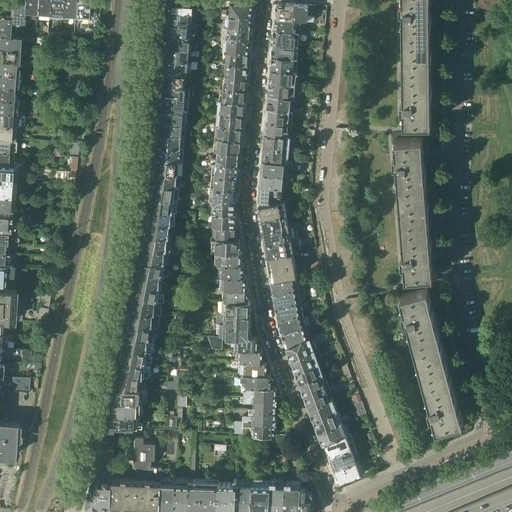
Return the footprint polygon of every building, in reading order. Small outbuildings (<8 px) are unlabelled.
[(11,0),(10,14),(10,19),(23,20),(24,10),(23,0),(11,0)] [(23,0),(24,10),(28,10),(28,14),(36,14),(37,0),(23,0)] [(49,16),(50,0),(37,0),(36,14),(38,14),(38,17),(48,18),(48,16),(49,16)] [(50,0),(49,16),(62,17),(62,13),(62,0),(50,0)] [(62,0),(62,13),(67,13),(67,16),(75,17),(75,0),(62,0)] [(75,0),(75,17),(74,22),(80,22),(81,18),(88,18),(88,14),(88,0),(75,0)] [(171,8),(197,10),(197,6),(200,6),(202,4),(202,0),(171,0),(172,4),(171,4),(171,8)] [(230,0),(230,4),(230,12),(252,13),(252,9),(253,0),(248,0),(230,0)] [(399,18),(399,19),(430,19),(429,0),(399,0),(400,9),(403,9),(403,18),(401,18),(399,18)] [(276,11),(276,15),(294,17),(295,3),(286,2),(279,2),(277,4),(276,4),(276,11)] [(315,4),(295,3),(294,17),(301,18),(314,19),(314,18),(314,13),(315,4)] [(170,21),(195,23),(196,23),(196,18),(197,10),(171,8),(170,16),(170,21)] [(314,18),(316,18),(320,19),(319,23),(325,24),(326,9),(321,9),(321,13),(314,13),(314,18)] [(0,33),(9,34),(10,19),(10,14),(6,13),(5,13),(4,11),(0,10),(0,33)] [(226,24),(250,26),(250,25),(251,25),(251,21),(251,13),(252,13),(230,12),(227,11),(226,23),(226,24)] [(275,24),(275,28),(300,30),(301,18),(294,17),(276,15),(276,16),(275,16),(275,24)] [(400,52),(400,54),(430,54),(430,19),(399,19),(399,21),(401,21),(401,20),(403,20),(403,33),(403,40),(403,52),(402,52),(400,52)] [(169,33),(194,35),(195,30),(195,23),(170,21),(169,29),(169,33)] [(225,36),(249,38),(250,34),(250,26),(226,24),(225,36)] [(274,37),(274,41),(298,43),(299,37),(299,30),(300,30),(275,28),(274,28),(273,37),(274,37)] [(47,29),(46,37),(59,38),(60,29),(47,29)] [(0,46),(19,48),(20,35),(9,34),(0,33),(0,46)] [(168,45),(168,46),(193,48),(194,43),(194,35),(169,33),(168,41),(167,45),(168,45)] [(224,49),(225,49),(248,51),(248,50),(249,46),(248,46),(249,38),(225,36),(224,49)] [(273,46),(272,54),(297,56),(298,43),(274,41),(274,46),(273,46)] [(0,59),(15,61),(18,61),(19,48),(0,46),(0,59)] [(167,58),(192,60),(193,55),(193,48),(168,46),(167,53),(166,58),(167,58)] [(225,49),(224,62),(247,63),(248,51),(225,49)] [(271,62),(270,67),(297,70),(298,56),(297,56),(272,54),(271,62)] [(400,87),(400,88),(431,88),(430,54),(400,54),(400,55),(402,55),(404,55),(404,67),(403,67),(403,75),(404,75),(404,87),(402,87),(400,87)] [(165,70),(165,71),(191,73),(192,60),(167,58),(166,66),(165,70)] [(0,72),(14,73),(15,61),(0,59),(0,72)] [(224,62),(222,74),(246,76),(247,63),(224,62)] [(270,72),(270,80),(296,82),(297,70),(270,67),(270,72)] [(164,82),(164,83),(190,85),(191,73),(165,71),(165,78),(164,78),(164,82)] [(0,85),(14,86),(20,86),(20,74),(21,74),(14,73),(0,72),(0,85)] [(222,74),(221,86),(245,89),(246,76),(222,74)] [(269,88),(268,92),(294,95),(296,82),(270,80),(269,88)] [(163,95),(189,97),(190,92),(189,92),(190,85),(164,83),(164,91),(163,91),(163,95)] [(0,97),(13,98),(15,99),(15,92),(13,92),(14,86),(0,85),(0,97)] [(221,86),(219,99),(243,101),(245,89),(221,86)] [(431,88),(400,88),(400,89),(402,89),(404,89),(404,98),(401,99),(401,100),(401,109),(404,109),(404,114),(402,115),(402,114),(400,114),(400,117),(402,117),(404,117),(404,121),(404,123),(431,123),(431,114),(431,88)] [(268,98),(267,106),(290,108),(296,108),(297,100),(294,100),(294,95),(268,92),(268,98)] [(162,107),(187,110),(188,110),(188,105),(189,97),(163,95),(163,103),(162,103),(162,107)] [(0,110),(16,112),(16,106),(19,106),(19,100),(13,99),(13,98),(0,97),(0,110)] [(218,99),(217,112),(242,114),(242,113),(243,113),(243,108),(243,101),(219,99),(218,99)] [(267,106),(266,118),(289,120),(290,108),(267,106)] [(161,120),(186,122),(187,122),(187,117),(187,110),(162,107),(161,115),(161,120)] [(0,123),(15,124),(18,124),(24,125),(25,117),(16,117),(16,112),(0,110),(0,123)] [(217,112),(216,124),(241,126),(241,125),(242,125),(242,121),(242,114),(217,112)] [(75,116),(74,129),(81,129),(82,117),(75,116)] [(266,118),(265,132),(287,134),(289,120),(266,118)] [(160,133),(184,134),(186,134),(186,130),(186,129),(186,122),(161,120),(160,128),(159,133),(160,133)] [(0,136),(15,137),(15,124),(0,123),(0,136)] [(216,124),(215,137),(240,139),(240,137),(241,137),(241,133),(241,126),(216,124)] [(264,140),(263,145),(289,147),(290,134),(287,134),(265,132),(264,140)] [(159,141),(158,146),(183,147),(183,144),(184,134),(160,133),(159,141)] [(0,150),(8,151),(8,152),(11,152),(13,152),(13,150),(16,150),(16,140),(14,140),(14,138),(0,136),(0,150)] [(214,144),(214,149),(239,151),(239,150),(240,150),(240,145),(240,139),(215,137),(214,144)] [(397,163),(398,172),(425,170),(423,145),(422,137),(394,139),(394,140),(395,140),(395,144),(394,145),(394,144),(392,145),(392,147),(394,147),(396,147),(396,153),(393,153),(394,163),(397,163)] [(71,141),(70,144),(69,154),(78,154),(79,142),(71,141)] [(263,150),(263,157),(288,159),(289,147),(263,145),(263,150)] [(157,154),(156,158),(179,159),(183,159),(184,147),(183,147),(158,146),(157,154)] [(213,160),(213,161),(238,163),(238,162),(239,158),(239,151),(214,149),(213,155),(209,155),(209,160),(213,160)] [(0,164),(12,166),(13,152),(11,152),(8,152),(8,151),(0,150),(0,164)] [(262,162),(262,170),(287,172),(288,159),(263,157),(263,158),(262,158),(262,162)] [(155,171),(179,172),(180,172),(182,172),(183,167),(179,167),(179,159),(156,158),(157,158),(155,166),(155,171)] [(213,161),(212,173),(237,176),(237,175),(238,170),(237,170),(238,163),(213,161)] [(0,178),(16,180),(17,180),(18,166),(12,166),(0,164),(0,178)] [(260,183),(278,184),(286,185),(287,172),(262,170),(261,178),(260,178),(260,182),(260,183)] [(400,194),(401,206),(427,204),(425,170),(398,172),(396,172),(394,172),(394,175),(396,175),(398,174),(399,187),(398,187),(398,188),(399,194),(400,194)] [(81,172),(76,171),(68,171),(68,183),(80,184),(81,172)] [(153,179),(153,184),(179,185),(180,185),(180,172),(179,172),(155,171),(154,179),(153,179)] [(211,182),(211,186),(236,188),(236,187),(236,183),(237,176),(212,173),(211,182)] [(0,192),(11,193),(15,194),(16,180),(12,179),(0,178),(0,192)] [(267,200),(267,203),(280,200),(280,192),(277,192),(278,184),(260,183),(260,191),(259,199),(267,200)] [(151,197),(177,198),(179,198),(179,185),(153,184),(152,192),(151,196),(151,197)] [(210,194),(210,198),(235,200),(235,195),(236,188),(211,186),(210,194)] [(0,206),(10,208),(11,193),(0,192),(0,206)] [(149,209),(150,209),(175,210),(176,210),(177,198),(151,197),(150,205),(150,204),(149,209)] [(329,204),(329,205),(343,203),(343,198),(330,197),(329,204)] [(209,210),(210,210),(213,210),(235,212),(234,212),(234,207),(235,200),(210,198),(209,210)] [(261,217),(286,213),(287,213),(284,199),(279,200),(280,200),(267,203),(258,205),(259,210),(260,210),(261,217)] [(329,205),(330,211),(344,209),(343,203),(329,205)] [(402,228),(403,240),(430,238),(427,204),(401,206),(399,206),(397,206),(397,209),(399,209),(401,209),(402,221),(401,221),(401,222),(402,228)] [(10,208),(0,206),(0,228),(15,229),(16,208),(10,208)] [(148,222),(173,223),(175,223),(175,210),(150,209),(149,217),(148,217),(148,222)] [(330,211),(331,217),(345,215),(344,209),(330,211)] [(209,223),(213,223),(235,224),(235,220),(235,212),(213,210),(210,210),(209,223)] [(262,226),(262,230),(288,226),(286,213),(261,217),(260,217),(262,226)] [(331,217),(332,223),(346,221),(345,215),(331,217)] [(332,223),(333,229),(347,226),(346,221),(332,223)] [(146,235),(171,236),(173,236),(173,223),(148,222),(147,230),(146,235)] [(213,223),(213,236),(237,237),(237,224),(235,224),(213,223)] [(288,226),(262,230),(263,235),(265,242),(265,243),(291,238),(297,237),(295,224),(288,226)] [(333,229),(334,235),(348,232),(347,226),(333,229)] [(0,242),(9,243),(10,243),(11,232),(0,230),(0,242)] [(334,235),(335,241),(349,238),(348,232),(334,235)] [(144,247),(144,248),(168,248),(170,248),(171,243),(171,236),(146,235),(145,243),(144,243),(143,247),(144,247)] [(212,249),(219,250),(239,250),(239,237),(237,237),(213,236),(212,249)] [(266,250),(267,256),(293,251),(291,238),(265,243),(266,250)] [(335,241),(336,246),(350,244),(349,238),(335,241)] [(430,238),(403,240),(401,240),(399,240),(400,243),(402,243),(403,243),(404,252),(401,252),(402,262),(405,262),(405,268),(404,268),(402,268),(402,271),(404,271),(404,270),(406,270),(406,274),(405,274),(406,276),(433,274),(433,266),(432,266),(430,238)] [(15,243),(10,243),(9,243),(0,242),(0,253),(1,254),(1,253),(8,253),(13,253),(14,254),(15,243)] [(336,246),(337,252),(351,250),(350,244),(336,246)] [(141,260),(165,261),(168,261),(168,248),(144,248),(142,255),(141,260)] [(219,250),(218,263),(241,262),(242,258),(241,258),(241,250),(239,250),(219,250)] [(337,252),(338,258),(352,256),(351,250),(337,252)] [(267,256),(271,279),(297,274),(293,251),(267,256)] [(0,263),(8,264),(12,264),(13,253),(8,253),(1,253),(1,254),(0,253),(0,263)] [(338,258),(339,264),(353,262),(352,256),(338,258)] [(139,273),(138,273),(162,274),(168,274),(169,268),(165,268),(165,261),(141,260),(140,268),(139,268),(138,273),(139,273)] [(217,274),(220,274),(244,275),(244,271),(243,271),(244,262),(241,262),(218,263),(217,274)] [(339,264),(340,270),(354,268),(353,262),(339,264)] [(0,288),(4,288),(4,286),(5,280),(5,275),(11,275),(12,264),(8,264),(0,263),(0,288)] [(340,270),(341,276),(355,273),(354,268),(340,270)] [(136,286),(160,287),(166,287),(166,280),(162,280),(162,274),(138,273),(137,280),(136,286)] [(297,274),(271,279),(272,284),(273,292),(299,288),(297,277),(301,276),(301,273),(297,274)] [(341,276),(342,282),(356,279),(355,273),(341,276)] [(220,287),(225,287),(246,287),(246,283),(246,275),(244,275),(220,274),(220,287)] [(342,282),(343,288),(357,285),(356,279),(342,282)] [(357,285),(343,288),(344,293),(358,291),(357,285)] [(134,298),(158,299),(164,299),(164,293),(160,293),(160,287),(136,286),(135,293),(134,298)] [(225,287),(225,300),(248,300),(248,296),(248,288),(246,287),(225,287)] [(275,304),(275,305),(301,300),(306,299),(304,287),(299,288),(273,292),(274,296),(275,304)] [(0,319),(2,319),(7,320),(14,320),(23,321),(25,290),(4,288),(0,288),(0,319)] [(408,318),(410,327),(436,320),(429,295),(430,295),(428,288),(401,295),(401,296),(402,296),(403,300),(401,301),(401,300),(399,301),(400,304),(402,303),(404,302),(405,308),(402,309),(405,319),(408,318)] [(42,291),(39,304),(49,306),(51,292),(42,291)] [(345,299),(347,307),(359,302),(358,296),(345,299)] [(131,311),(157,312),(159,312),(161,312),(161,306),(158,306),(158,299),(134,298),(132,306),(131,311)] [(217,307),(217,311),(250,312),(250,300),(248,300),(225,300),(222,300),(222,307),(217,307)] [(278,318),(278,319),(303,312),(302,310),(301,300),(275,305),(276,309),(278,318)] [(347,307),(349,312),(361,307),(359,302),(347,307)] [(37,321),(46,321),(48,308),(39,307),(37,321)] [(349,312),(351,317),(363,313),(361,307),(349,312)] [(129,324),(158,325),(159,312),(157,312),(131,311),(130,319),(129,324)] [(217,311),(217,324),(227,324),(227,323),(250,324),(250,312),(217,311)] [(282,332),(282,333),(309,323),(307,315),(303,316),(303,314),(303,312),(278,319),(279,323),(282,332)] [(351,317),(353,323),(365,318),(363,313),(351,317)] [(353,323),(355,328),(367,324),(365,318),(353,323)] [(286,345),(287,346),(310,336),(307,327),(311,326),(320,323),(319,320),(309,323),(282,333),(283,337),(284,337),(287,345),(286,345)] [(416,348),(419,360),(445,353),(436,320),(410,327),(408,327),(406,328),(407,330),(409,330),(411,329),(414,341),(413,341),(414,343),(415,348),(416,348)] [(217,324),(216,335),(249,336),(250,324),(227,323),(227,324),(217,324)] [(128,331),(127,336),(150,337),(156,337),(156,330),(157,326),(159,326),(159,325),(158,325),(129,324),(128,331)] [(355,328),(357,334),(370,329),(367,324),(355,328)] [(357,334),(359,339),(372,335),(370,329),(357,334)] [(310,336),(287,346),(288,350),(291,357),(315,349),(320,347),(315,334),(310,336)] [(234,348),(236,348),(257,348),(258,337),(257,337),(257,336),(249,336),(216,335),(208,335),(212,347),(222,348),(222,338),(229,338),(235,338),(234,348)] [(359,339),(361,345),(374,340),(372,335),(359,339)] [(125,343),(124,348),(151,350),(154,350),(154,343),(150,343),(150,337),(127,336),(126,343),(125,343)] [(361,345),(363,350),(376,346),(374,340),(361,345)] [(363,350),(365,356),(378,351),(376,346),(363,350)] [(122,361),(151,362),(152,362),(152,356),(151,356),(151,350),(124,348),(124,349),(125,349),(123,356),(122,361)] [(239,356),(239,360),(244,361),(262,361),(262,349),(257,348),(236,348),(236,355),(239,356)] [(293,362),(295,370),(319,361),(322,360),(319,353),(316,353),(315,349),(291,358),(292,362),(293,362)] [(365,356),(367,361),(380,356),(378,351),(365,356)] [(425,381),(428,393),(454,386),(445,353),(419,360),(417,360),(415,361),(416,363),(418,363),(420,362),(423,374),(422,374),(424,380),(424,381),(425,381)] [(367,361),(369,367),(382,362),(380,356),(367,361)] [(238,372),(242,372),(243,372),(266,373),(267,361),(262,361),(244,361),(239,360),(238,372)] [(120,368),(119,373),(142,375),(149,375),(149,368),(151,368),(151,362),(122,361),(120,369),(120,368)] [(298,377),(300,382),(324,373),(319,361),(295,370),(298,377)] [(369,367),(371,372),(384,367),(382,362),(369,367)] [(371,372),(373,378),(386,373),(384,367),(371,372)] [(301,386),(304,394),(328,385),(326,379),(332,377),(330,370),(324,373),(300,382),(301,386)] [(241,385),(246,385),(270,385),(271,384),(273,383),(273,380),(272,378),(271,378),(271,377),(270,377),(270,373),(266,373),(243,372),(242,372),(241,385)] [(117,394),(117,398),(143,400),(146,400),(147,394),(145,394),(145,387),(147,387),(146,380),(142,380),(142,375),(119,373),(119,374),(117,381),(115,386),(115,391),(117,394)] [(373,378),(375,383),(388,378),(386,373),(373,378)] [(11,390),(29,392),(30,378),(12,376),(11,390)] [(375,383),(377,389),(390,384),(388,378),(375,383)] [(377,389),(379,394),(392,389),(390,384),(377,389)] [(243,391),(243,396),(276,398),(276,385),(270,385),(246,385),(246,391),(243,391)] [(307,401),(308,406),(333,397),(328,385),(304,394),(307,401)] [(454,386),(428,393),(426,393),(424,394),(425,397),(427,396),(428,395),(431,404),(428,405),(430,415),(433,414),(435,420),(433,420),(431,420),(432,423),(434,423),(436,422),(437,426),(436,426),(436,428),(463,421),(461,413),(454,386)] [(379,394),(382,400),(394,395),(392,389),(379,394)] [(351,395),(353,402),(361,400),(358,393),(351,395)] [(382,400),(384,405),(396,400),(394,395),(382,400)] [(253,401),(253,409),(276,410),(276,409),(276,402),(277,398),(276,398),(243,396),(243,402),(252,402),(252,401),(253,401)] [(311,410),(314,418),(334,410),(331,403),(335,402),(333,397),(308,406),(310,411),(311,410)] [(114,407),(114,412),(140,413),(144,413),(144,407),(142,407),(143,400),(117,398),(115,398),(112,400),(112,401),(112,404),(111,404),(111,405),(114,407)] [(384,405),(386,410),(398,406),(396,400),(384,405)] [(386,410),(388,416),(400,411),(398,406),(386,410)] [(242,420),(275,422),(276,422),(276,418),(275,418),(276,410),(253,409),(250,409),(249,415),(243,415),(242,420)] [(316,426),(318,430),(342,421),(337,409),(334,410),(314,418),(316,426)] [(388,416),(390,421),(402,417),(400,411),(388,416)] [(140,413),(114,412),(111,412),(109,414),(108,414),(109,414),(108,417),(108,418),(111,420),(111,421),(110,426),(123,426),(140,427),(142,427),(142,420),(139,420),(140,413)] [(177,416),(170,415),(168,415),(167,423),(167,427),(167,429),(176,429),(177,416)] [(390,421),(392,427),(404,422),(402,417),(390,421)] [(234,420),(233,432),(239,432),(242,433),(275,434),(275,422),(242,420),(234,420)] [(320,435),(323,443),(350,432),(349,432),(347,424),(343,426),(342,421),(318,430),(320,435)] [(0,455),(0,456),(0,455),(6,456),(7,456),(12,456),(12,457),(13,457),(13,456),(14,456),(14,455),(13,455),(14,448),(14,447),(14,440),(19,440),(20,424),(15,423),(0,422),(0,455)] [(392,427),(394,432),(407,428),(404,422),(392,427)] [(140,432),(140,427),(123,426),(123,437),(131,437),(132,435),(135,435),(140,435),(140,432)] [(394,432),(396,438),(409,433),(407,428),(394,432)] [(366,433),(369,439),(375,437),(372,431),(366,433)] [(328,450),(329,455),(354,445),(350,432),(323,443),(325,448),(325,449),(325,448),(326,449),(327,449),(328,449),(328,450)] [(396,438),(398,443),(411,439),(409,433),(396,438)] [(160,508),(161,478),(161,466),(151,466),(151,459),(154,459),(155,442),(143,442),(143,436),(140,435),(135,435),(134,445),(126,445),(126,457),(134,458),(133,466),(137,466),(136,479),(129,478),(120,477),(120,478),(112,478),(111,506),(115,506),(119,506),(119,507),(127,507),(127,506),(135,507),(135,504),(143,505),(143,508),(152,508),(152,507),(160,508)] [(291,437),(287,437),(286,454),(300,449),(297,441),(293,442),(291,437)] [(411,439),(398,443),(400,449),(413,444),(411,439)] [(332,463),(334,468),(356,460),(354,454),(357,452),(354,445),(329,455),(330,455),(329,458),(328,458),(329,458),(330,461),(329,461),(330,461),(333,462),(333,463),(332,463)] [(364,450),(366,456),(375,452),(373,447),(364,450)] [(356,460),(334,468),(336,473),(337,473),(335,476),(336,476),(336,479),(337,479),(339,480),(340,481),(364,472),(361,464),(358,465),(356,460)] [(399,511),(403,511),(511,466),(511,465),(439,496),(399,511)] [(98,505),(111,506),(112,478),(113,471),(101,470),(101,478),(92,478),(91,491),(88,491),(88,493),(87,504),(89,504),(93,509),(98,505)] [(246,511),(252,511),(253,481),(239,481),(239,473),(237,473),(237,480),(236,511),(241,511),(246,511)] [(301,478),(300,483),(300,484),(312,484),(313,484),(310,477),(304,476),(301,478)] [(165,508),(175,508),(176,479),(175,479),(175,478),(161,478),(160,508),(165,508)] [(183,509),(189,509),(190,479),(176,479),(175,508),(183,509)] [(193,509),(203,510),(204,480),(190,479),(189,509),(193,510),(193,509)] [(269,511),(270,482),(263,482),(263,479),(255,479),(255,481),(253,481),(252,511),(258,511),(257,511),(269,511)] [(217,510),(218,510),(219,483),(219,481),(204,480),(203,510),(212,510),(217,510)] [(228,511),(236,511),(237,480),(234,480),(234,484),(219,483),(218,510),(222,510),(222,511),(227,511),(228,511)] [(270,482),(269,511),(283,511),(285,482),(270,482)] [(299,511),(300,487),(300,484),(300,483),(285,482),(283,511),(299,511)] [(451,511),(454,511),(505,491),(511,488),(511,486),(485,498),(451,511)] [(300,487),(299,511),(312,511),(313,506),(312,506),(312,497),(312,494),(310,492),(306,491),(306,487),(300,487)]
